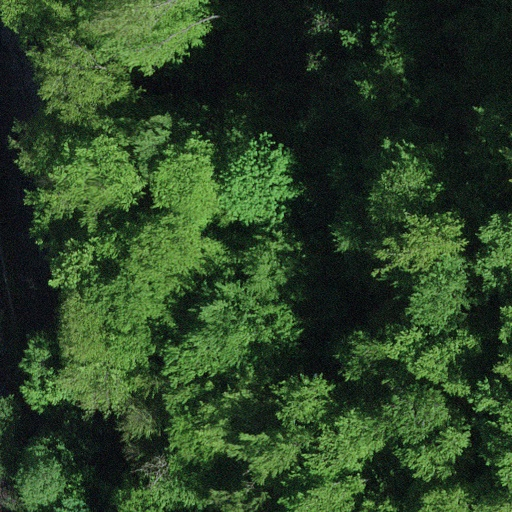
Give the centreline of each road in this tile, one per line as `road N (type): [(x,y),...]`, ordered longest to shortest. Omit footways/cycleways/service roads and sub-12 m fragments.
road 1 (unclassified): [(13,0),(38,115),(177,511)]
road 2 (track): [(38,115),(28,202),(48,511)]
